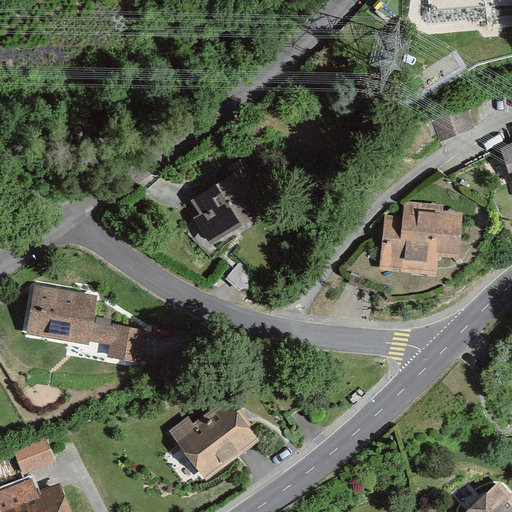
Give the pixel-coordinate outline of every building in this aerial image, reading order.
[(430,114),(442,143),(476,129),(464,99),(430,114)] [(183,200),(213,247),(277,207),(246,159),(183,200)] [(290,209),(311,236),(335,218),(313,191),(290,209)] [(407,209),(406,219),(387,217),(382,273),(439,278),(441,259),(460,261),(464,214),(407,209)] [(148,331),(115,326),(114,329),(96,326),(100,298),(35,288),(28,338),(93,347),(93,344),(111,347),(109,361),(143,365),(148,331)] [(180,447),(207,483),(262,442),(235,406),(180,447)] [(48,438),(14,451),(24,477),(58,464),(48,438)] [(511,511),(511,495),(500,483),(467,511),(511,511)] [(31,485),(0,497),(5,511),(72,511),(62,487),(36,497),(31,485)]
